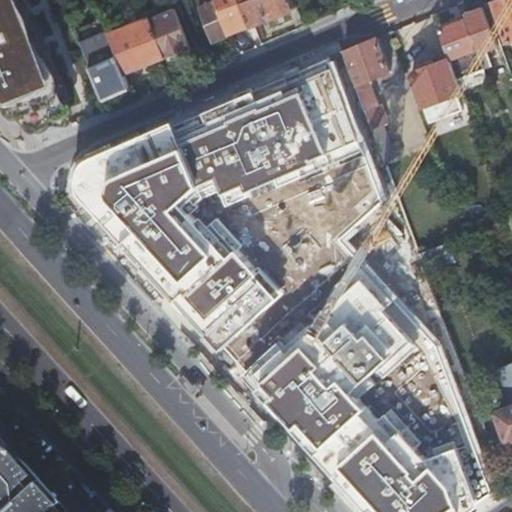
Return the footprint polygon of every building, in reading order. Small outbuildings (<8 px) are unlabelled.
[(65,106),(22,0),(0,0),(0,96),(23,121),(26,124),(29,124),(61,111),(64,110),(65,106)] [(198,0),(213,39),(229,33),(228,32),(216,0),(198,0)] [(216,0),(228,32),(254,22),(245,0),(216,0)] [(245,0),(254,22),(297,6),(295,0),(245,0)] [(511,0),(497,0),(492,2),(505,40),(511,38),(511,0)] [(165,55),(166,55),(190,45),(174,5),(150,15),(165,55)] [(467,19),(481,58),(487,56),(485,49),(496,45),(483,7),(465,13),(467,19)] [(122,26),(139,19),(135,8),(118,15),(122,26)] [(109,32),(125,71),(166,55),(165,55),(150,15),(139,19),(122,26),(109,32)] [(456,75),(484,65),(481,58),(467,19),(439,29),(450,57),(456,75)] [(109,32),(82,43),(103,97),(130,86),(125,71),(109,32)] [(391,69),(379,36),(344,51),(351,70),(366,108),(373,127),(387,122),(381,103),(378,104),(369,80),(391,69)] [(364,147),(335,55),(88,162),(83,186),(125,234),(170,283),(208,326),(225,345),(286,294),(239,248),(232,255),(182,202),(204,182),(222,176),(228,198),(364,147)] [(423,104),(462,91),(456,75),(450,57),(412,71),(423,104)] [(511,231),(490,239),(497,257),(511,251),(511,231)] [(451,255),(446,241),(419,251),(424,266),(451,255)] [(418,339),(363,280),(269,368),(262,385),(376,511),(469,511),(481,504),(459,449),(428,462),(362,392),(418,339)] [(167,365),(171,361),(159,348),(154,352),(167,365)] [(511,405),(496,412),(507,441),(511,439),(511,405)] [(65,511),(0,439),(0,511),(65,511)]
